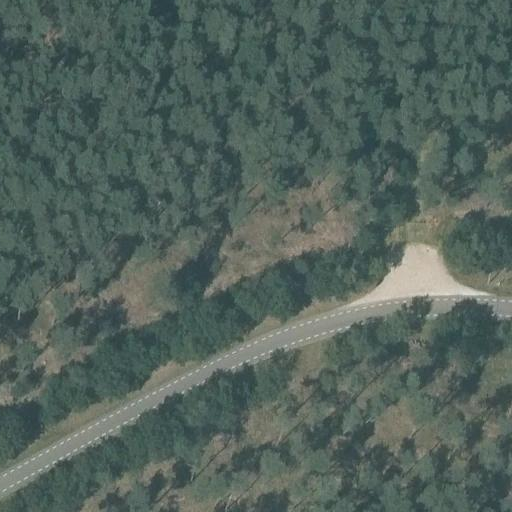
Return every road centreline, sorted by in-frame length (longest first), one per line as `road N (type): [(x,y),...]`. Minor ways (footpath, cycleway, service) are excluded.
road 1 (tertiary): [(0,485),(158,393),(317,326),(417,303),(511,306)]
road 2 (track): [(442,105),(417,233),(417,303)]
